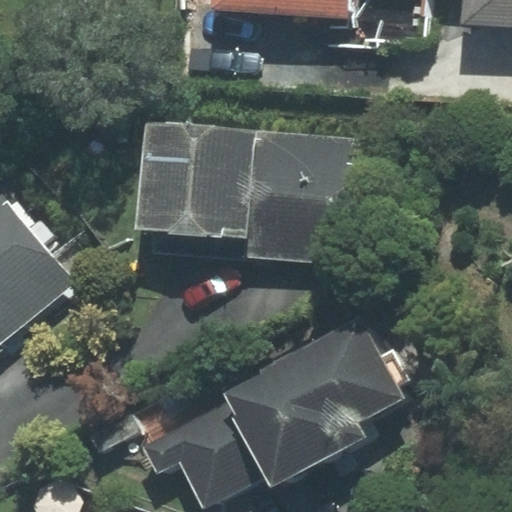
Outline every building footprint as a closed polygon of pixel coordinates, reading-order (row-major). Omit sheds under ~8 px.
[(227,0),(227,21),(351,26),(349,53),(440,56),(442,0),(227,0)] [(511,0),(484,0),(483,31),(511,32),(511,0)] [(366,134),(162,124),(155,262),(359,272),(366,134)] [(0,194),(0,343),(8,337),(17,348),(90,288),(11,190),(2,197),(0,194)] [(184,442),(222,510),(282,477),(293,498),(392,443),(383,428),(429,403),(420,387),(429,382),(410,348),(399,354),(379,318),(246,391),(253,404),(184,442)] [(95,511),(121,511),(100,503),(95,511)]
